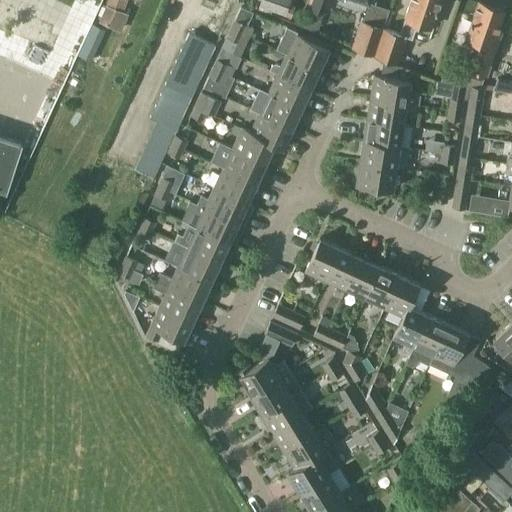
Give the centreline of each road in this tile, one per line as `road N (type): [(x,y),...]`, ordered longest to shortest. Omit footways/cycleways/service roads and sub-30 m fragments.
road 1 (residential): [(270,511),(219,419),(208,381),(282,214),(301,191)]
road 2 (residential): [(301,191),(440,257),(452,283),(480,295),(511,273)]
road 3 (residential): [(359,56),(301,191)]
